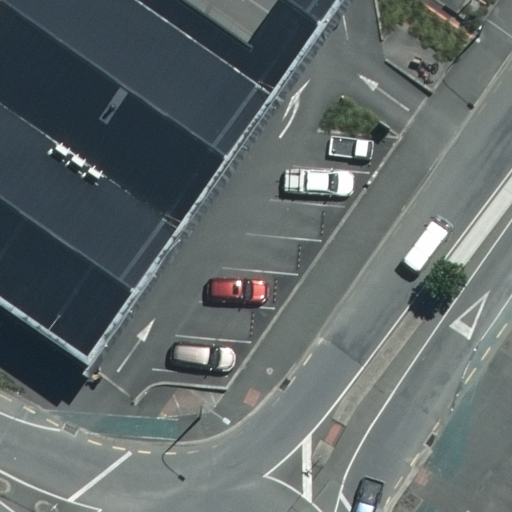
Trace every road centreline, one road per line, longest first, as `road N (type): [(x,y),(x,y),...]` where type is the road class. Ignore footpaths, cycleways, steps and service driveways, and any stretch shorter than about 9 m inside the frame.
road 1 (tertiary): [(212,506),(296,414),(511,121)]
road 2 (tertiary): [(511,273),(357,511)]
